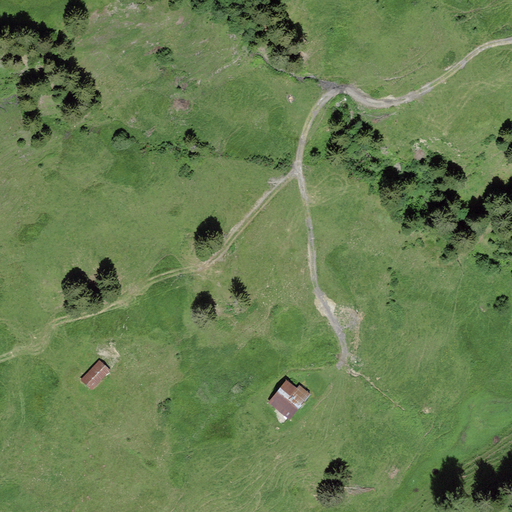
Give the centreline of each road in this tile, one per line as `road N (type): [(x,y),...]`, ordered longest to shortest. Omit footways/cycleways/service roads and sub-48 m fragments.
road 1 (track): [(334,368),(342,347),(313,290),(297,168),(316,109),(344,90),(369,103),(394,102),(481,48),(511,39)]
road 2 (track): [(145,284),(213,258),(297,168)]
